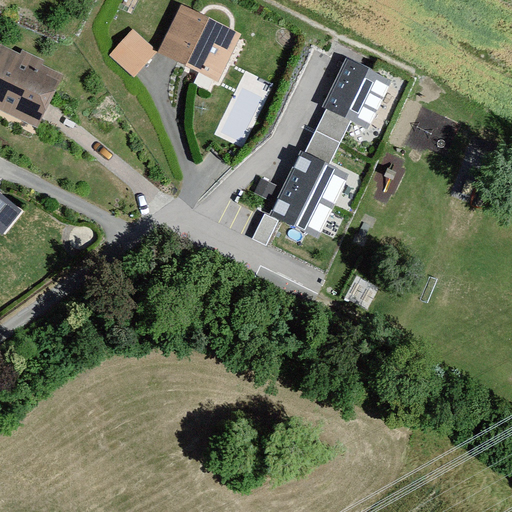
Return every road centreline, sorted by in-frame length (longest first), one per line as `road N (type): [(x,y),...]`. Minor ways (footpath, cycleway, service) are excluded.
road 1 (residential): [(0,329),(156,215)]
road 2 (track): [(410,71),(261,0)]
